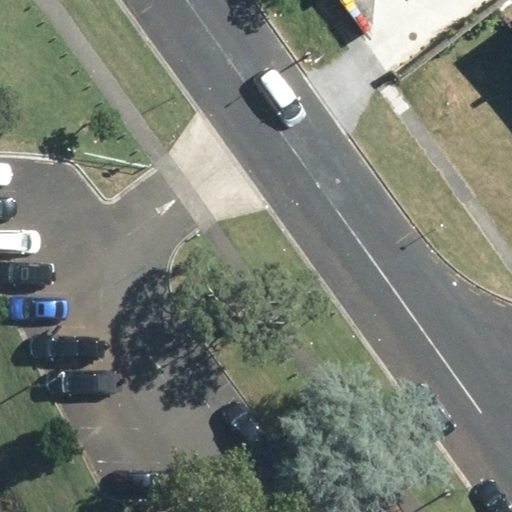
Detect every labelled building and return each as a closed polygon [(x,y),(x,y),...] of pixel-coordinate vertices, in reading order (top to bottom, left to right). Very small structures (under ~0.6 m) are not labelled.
[(511,30),(500,39),(511,55),(511,30)] [(0,155),(29,140),(15,113),(0,121),(0,155)] [(17,186),(0,195),(0,225),(25,269),(55,252),(17,186)] [(147,251),(111,275),(134,312),(171,288),(147,251)] [(71,284),(37,307),(75,362),(109,339),(71,284)] [(411,364),(361,298),(335,318),(346,331),(329,344),(368,396),(411,364)] [(217,351),(179,301),(137,333),(175,383),(217,351)] [(30,306),(0,320),(0,322),(28,378),(59,362),(30,306)] [(223,386),(190,411),(238,475),(303,426),(278,393),(246,417),(223,386)] [(64,461),(94,505),(158,461),(140,435),(111,455),(98,436),(64,461)] [(350,511),(335,490),(304,511),(350,511)]
